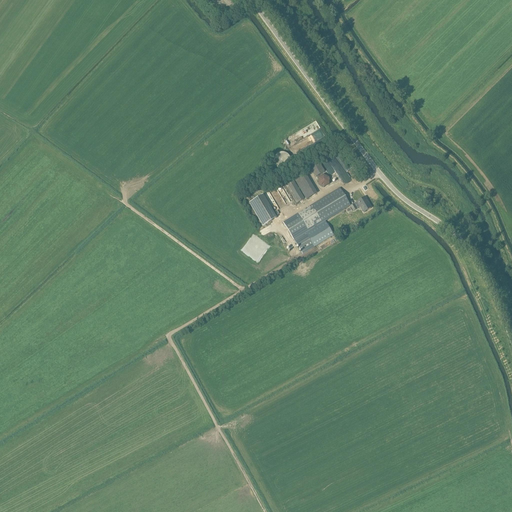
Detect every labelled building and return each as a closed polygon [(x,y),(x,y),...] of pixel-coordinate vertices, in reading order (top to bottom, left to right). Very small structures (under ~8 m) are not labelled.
[(319,131),(295,143),(298,149),(322,137),(319,131)] [(284,152),(272,157),(275,162),(272,163),(274,168),(288,162),(284,152)] [(307,164),(315,177),(325,171),(317,158),(307,164)] [(294,179),(306,200),(317,193),(304,172),(294,179)] [(317,177),(317,186),(328,186),(328,176),(317,177)] [(304,198),(293,179),(286,183),(298,202),(304,198)] [(283,222),(303,254),(314,247),(314,248),(334,235),(325,221),(351,205),(340,188),(283,222)] [(263,226),(277,218),(263,195),(249,203),(263,226)] [(360,207),(364,213),(371,208),(365,197),(355,204),(358,208),(360,207)]
